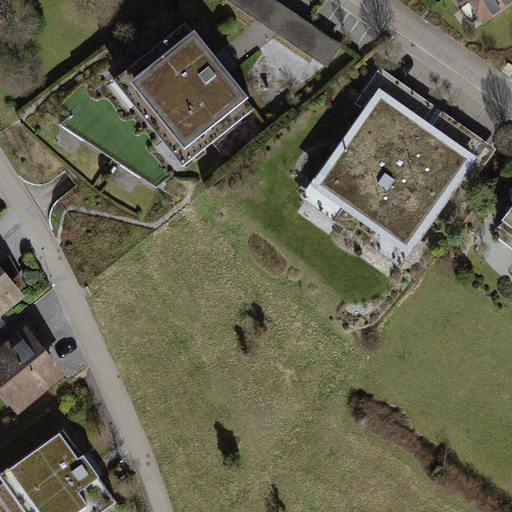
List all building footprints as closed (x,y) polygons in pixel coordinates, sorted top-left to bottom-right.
[(291,8),(278,0),(231,0),(270,25),(328,63),(342,42),(291,8)] [(511,0),(462,0),(480,21),(511,0)] [(186,19),(115,72),(183,162),(253,110),(219,64),(186,19)] [(382,89),(317,183),(415,250),(480,157),(382,89)] [(511,207),(500,224),(511,232),(511,207)] [(0,320),(27,300),(0,267),(0,320)] [(27,328),(0,352),(0,396),(20,419),(66,379),(27,328)] [(65,431),(0,478),(0,481),(3,485),(0,487),(0,499),(9,511),(111,511),(120,506),(65,431)]
